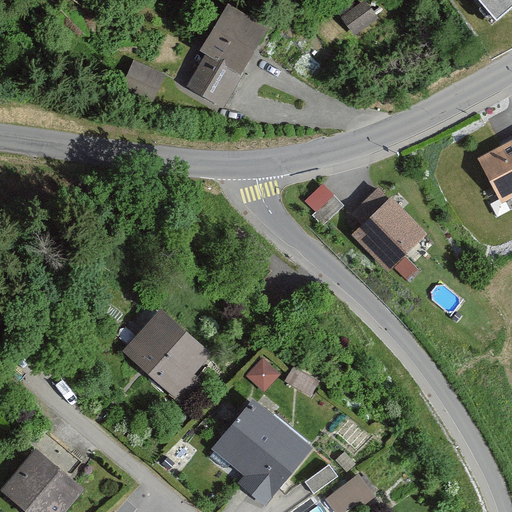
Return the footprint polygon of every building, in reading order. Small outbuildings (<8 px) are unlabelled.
[(511,0),(487,0),(498,12),(511,0)] [(364,2),(340,21),(354,39),(378,20),(364,2)] [(271,30),(227,6),(199,56),(204,59),(186,92),(224,113),(271,30)] [(163,77),(132,66),(119,99),(150,111),(163,77)] [(511,144),(478,162),(501,206),(511,200),(511,144)] [(342,210),(332,199),(310,218),(320,229),(342,210)] [(425,236),(393,200),(352,238),(384,274),(425,236)] [(213,358),(161,312),(122,355),(180,407),(201,384),(195,378),(213,358)] [(280,377),(264,362),(247,379),(263,394),(280,377)] [(294,371),(288,385),(316,397),(322,383),(294,371)] [(257,413),(249,408),(212,454),(244,480),(240,486),(267,508),(314,450),(261,408),(257,413)] [(66,511),(84,492),(35,452),(0,493),(0,495),(20,511),(66,511)] [(339,481),(330,468),(305,486),(314,498),(339,481)] [(378,499),(362,476),(324,503),(330,511),(347,511),(360,503),(364,509),(378,499)]
